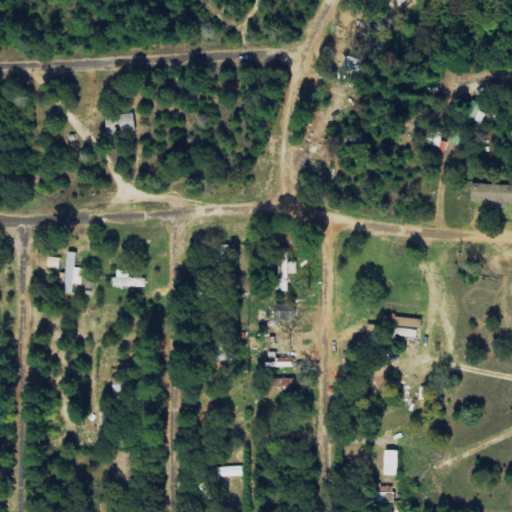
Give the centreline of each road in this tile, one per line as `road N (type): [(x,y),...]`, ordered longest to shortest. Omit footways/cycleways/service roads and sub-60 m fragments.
road 1 (residential): [(332,210),(333,511),(29,215)]
road 2 (residential): [(511,232),(430,229),(299,201),(138,215),(0,215)]
road 3 (residential): [(314,51),(0,61)]
road 4 (residential): [(180,511),(182,211)]
road 5 (residential): [(292,202),(296,98),(337,0)]
